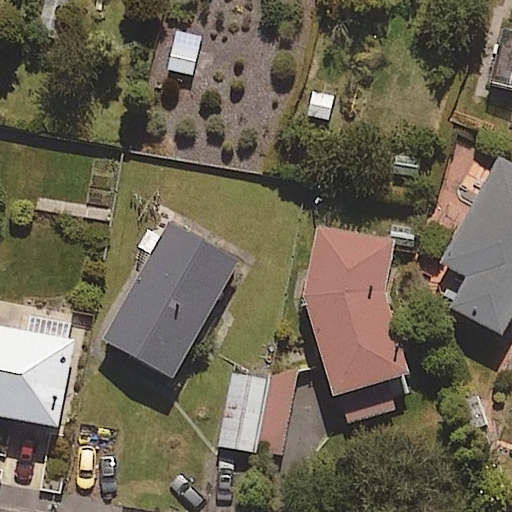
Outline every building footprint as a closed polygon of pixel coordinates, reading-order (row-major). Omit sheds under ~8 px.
[(62,38),(72,0),(43,0),(35,31),(62,38)] [(194,78),(203,41),(170,33),(161,70),(194,78)] [(507,343),(511,333),(511,170),(502,166),(446,269),(473,284),(456,315),(507,343)] [(247,254),(172,213),(103,338),(179,380),(247,254)] [(390,298),(398,245),(320,232),(311,307),(345,427),(398,413),(392,391),(414,384),(390,298)] [(0,423),(62,435),(78,346),(0,331),(0,423)] [(286,459),(296,383),(233,375),(223,451),(286,459)]
